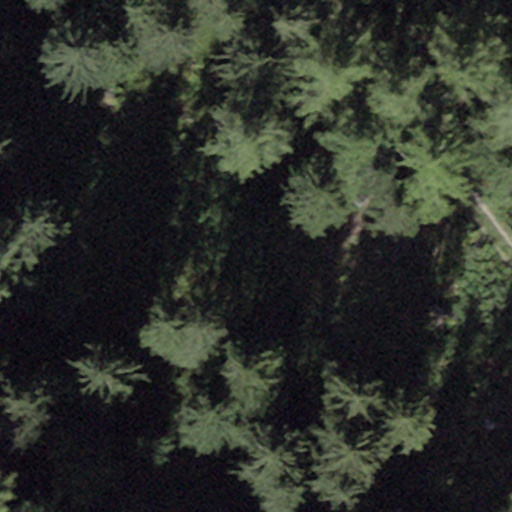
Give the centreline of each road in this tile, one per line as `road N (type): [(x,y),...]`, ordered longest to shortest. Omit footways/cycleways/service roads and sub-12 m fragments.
road 1 (track): [(0,79),(136,335),(406,511)]
road 2 (track): [(511,223),(458,168),(377,0)]
